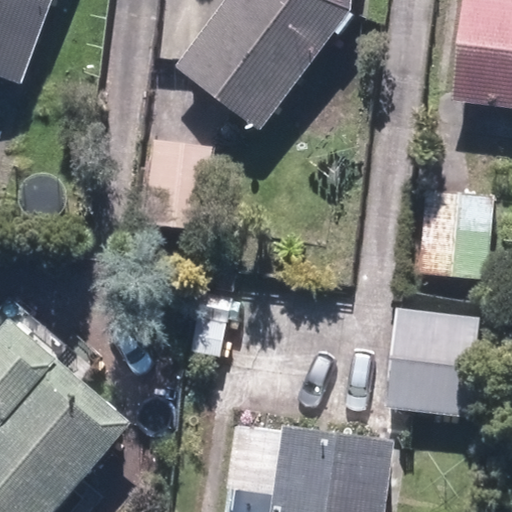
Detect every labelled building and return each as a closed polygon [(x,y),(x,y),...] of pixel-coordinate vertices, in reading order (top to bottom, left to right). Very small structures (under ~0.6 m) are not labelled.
[(0,0),(0,58),(31,71),(59,0),(0,0)] [(365,8),(365,0),(232,0),(190,52),(274,120),(365,8)] [(511,0),(472,0),(464,98),(511,102),(511,0)] [(232,143),(161,135),(152,216),(223,223),(232,143)] [(510,190),(443,181),(431,270),(498,279),(510,190)] [(494,309),(409,298),(394,410),(479,422),(494,309)] [(32,306),(0,340),(0,402),(4,406),(0,410),(0,511),(63,511),(151,420),(32,306)] [(232,511),(405,511),(415,428),(244,408),(232,511)]
